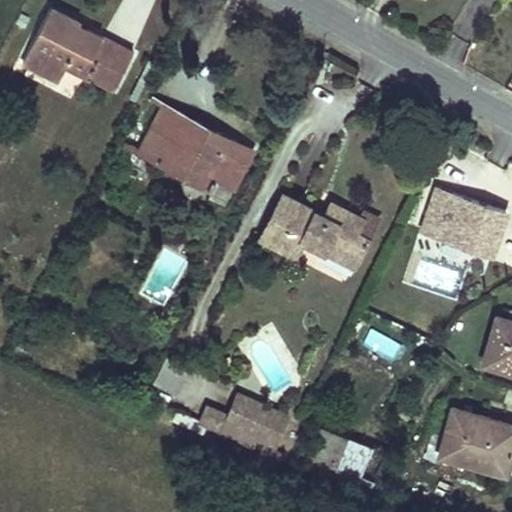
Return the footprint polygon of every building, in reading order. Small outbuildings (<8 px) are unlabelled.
[(133,52),(87,29),(85,34),(76,29),(78,25),(80,22),(50,6),(23,60),(59,79),(67,64),(84,72),(115,89),(133,52)] [(25,26),(29,18),(21,14),(16,22),(25,26)] [(85,34),(87,29),(78,25),(76,29),(85,34)] [(136,99),(154,63),(151,61),(131,97),(136,99)] [(76,87),(84,72),(67,64),(59,79),(76,87)] [(233,188),(251,151),(236,143),(237,141),(217,130),(215,134),(199,126),(201,122),(164,103),(139,151),(160,161),(162,156),(188,170),(186,175),(211,188),(216,179),(233,188)] [(217,130),(201,122),(199,126),(215,134),(217,130)] [(188,170),(162,156),(160,161),(186,175),(188,170)] [(491,253),(503,219),(491,214),(494,206),(435,186),(420,229),(491,253)] [(367,237),(355,230),(361,218),(331,201),(323,215),(318,224),(311,220),(316,211),(283,193),(260,236),(294,253),(302,237),(353,264),(367,237)] [(503,219),(506,210),(494,206),(491,214),(503,219)] [(318,224),(323,215),(316,211),(311,220),(318,224)] [(367,237),(378,219),(364,212),(361,218),(355,230),(367,237)] [(511,314),(500,311),(486,357),(511,364),(511,314)] [(172,392),(186,365),(168,356),(154,383),(172,392)] [(471,382),(475,371),(463,367),(457,378),(471,382)] [(274,441),(286,414),(241,394),(228,421),(255,434),(274,441)] [(505,471),(511,444),(511,431),(498,428),(501,419),(452,405),(438,452),(505,471)] [(219,428),(225,415),(208,407),(201,420),(176,409),(171,417),(203,432),(207,423),(219,428)] [(511,431),(511,422),(501,419),(498,428),(511,431)] [(255,434),(228,421),(224,430),(252,442),(255,434)] [(360,474),(372,445),(321,424),(308,453),(360,474)] [(268,465),(274,450),(269,448),(263,463),(268,465)] [(277,469),(284,454),(274,450),(268,465),(277,469)] [(360,474),(308,453),(300,470),(354,493),(360,474)] [(394,476),(400,460),(387,456),(381,472),(394,476)] [(374,500),(381,482),(360,474),(354,493),(374,500)]
